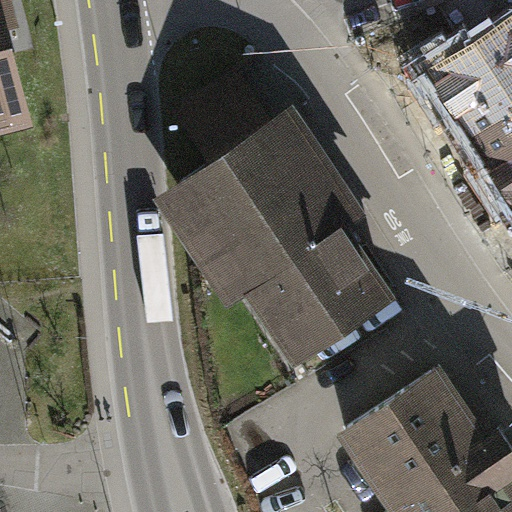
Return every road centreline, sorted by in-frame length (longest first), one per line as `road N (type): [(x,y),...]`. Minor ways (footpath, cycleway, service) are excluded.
road 1 (secondary): [(115,0),(157,413),(171,470)]
road 2 (residential): [(511,362),(424,250),(279,38),(239,0)]
road 3 (residential): [(171,470),(117,481),(0,471)]
